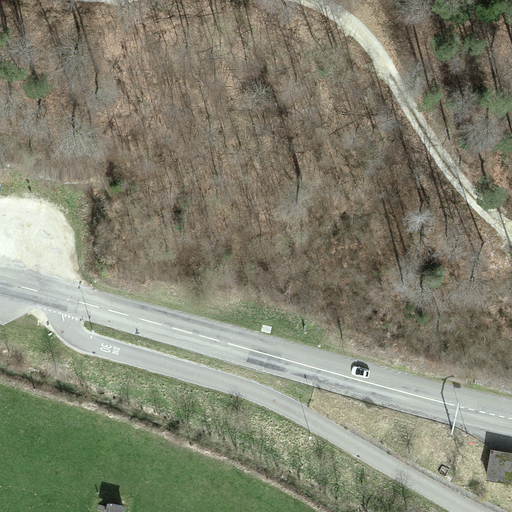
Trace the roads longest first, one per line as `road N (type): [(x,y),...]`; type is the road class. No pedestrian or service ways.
road 1 (residential): [(58,297),(66,323),(95,344),(226,383),(473,511)]
road 2 (secondary): [(58,297),(511,418)]
road 3 (track): [(306,0),(338,12),(487,212),(511,228)]
